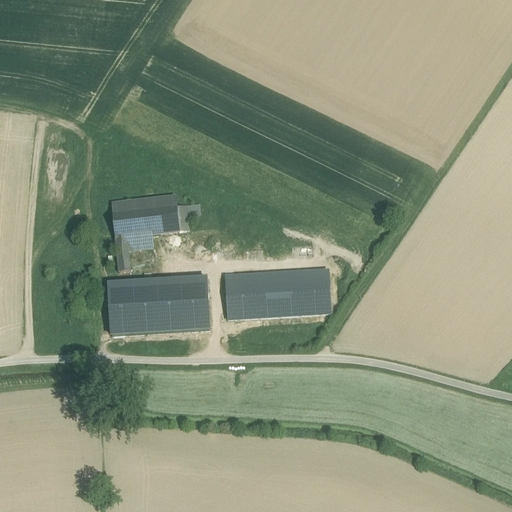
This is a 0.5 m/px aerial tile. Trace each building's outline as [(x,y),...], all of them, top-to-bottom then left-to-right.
[(176,198),(151,201),(152,211),(177,208),(176,198)] [(151,201),(129,203),(130,213),(152,211),(151,201)] [(129,203),(112,205),(113,215),(130,213),(129,203)] [(200,206),(186,207),(187,217),(201,216),(200,206)] [(130,213),(113,215),(116,240),(151,237),(169,235),(189,233),(187,217),(186,207),(177,208),(152,211),(130,213)] [(173,276),(155,278),(155,284),(127,286),(130,312),(140,311),(187,306),(186,288),(195,287),(189,233),(169,235),(173,276)] [(151,237),(127,239),(128,253),(153,250),(151,237)] [(127,239),(116,240),(119,274),(130,272),(128,253),(127,239)] [(127,281),(109,283),(112,314),(130,312),(127,286),(127,281)] [(187,306),(140,311),(141,321),(188,316),(187,306)]
